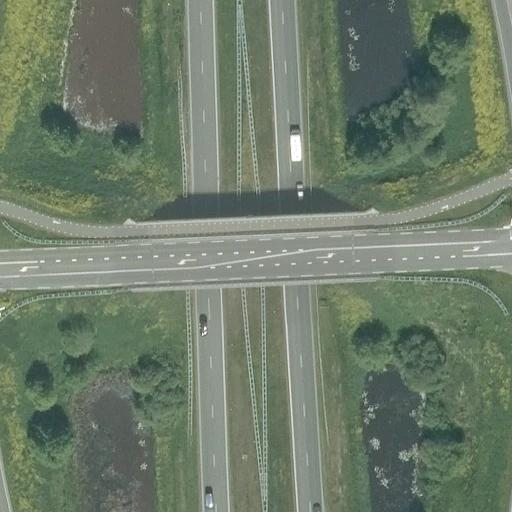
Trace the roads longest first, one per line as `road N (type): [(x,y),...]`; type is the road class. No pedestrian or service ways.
road 1 (trunk): [(310,511),(280,0)]
road 2 (secondary): [(0,285),(511,261)]
road 3 (secondary): [(511,235),(0,258)]
road 4 (trunk): [(197,0),(217,511)]
